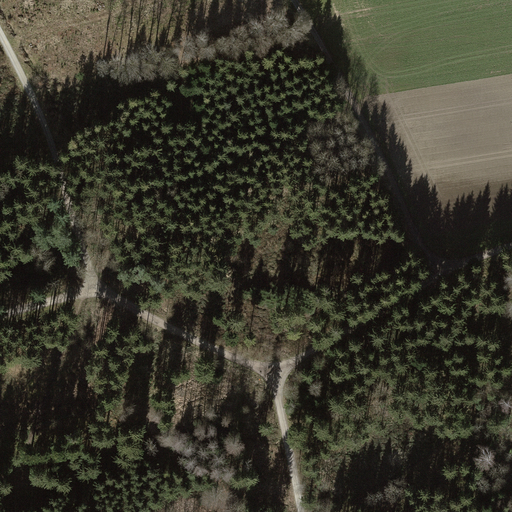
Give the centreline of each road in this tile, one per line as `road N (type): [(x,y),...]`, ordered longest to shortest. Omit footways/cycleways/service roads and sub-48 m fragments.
road 1 (track): [(292,0),(441,272)]
road 2 (track): [(0,31),(50,139),(97,286)]
road 3 (track): [(511,245),(441,272),(272,373)]
road 4 (track): [(272,373),(97,286)]
road 5 (track): [(301,511),(272,373)]
